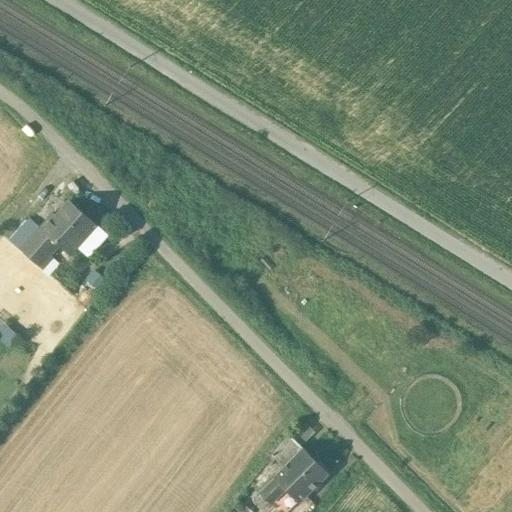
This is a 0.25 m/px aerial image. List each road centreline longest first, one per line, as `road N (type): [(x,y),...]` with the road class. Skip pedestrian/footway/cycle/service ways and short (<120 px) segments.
road 1 (unclassified): [(425,511),(0,92)]
road 2 (unclassified): [(511,281),(58,0)]
